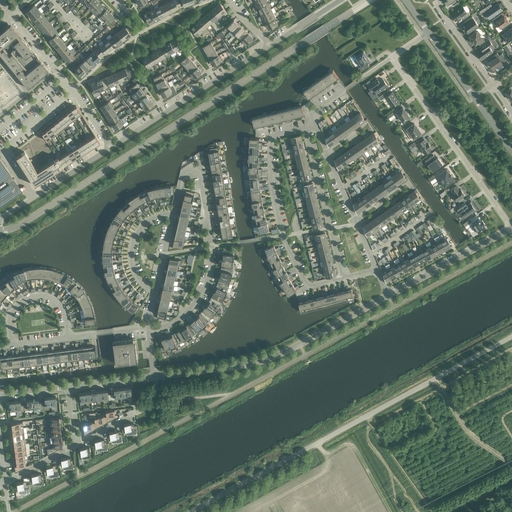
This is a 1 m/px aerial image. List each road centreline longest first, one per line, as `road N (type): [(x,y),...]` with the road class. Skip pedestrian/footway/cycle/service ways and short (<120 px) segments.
road 1 (tertiary): [(193,511),(511,338)]
road 2 (residential): [(428,33),(391,58),(511,227)]
road 3 (tertiary): [(154,376),(262,360),(387,295)]
road 4 (residential): [(148,329),(184,314),(210,272),(200,174),(185,172),(173,215)]
road 5 (residential): [(305,128),(271,140),(276,209),(307,282),(342,278)]
road 6 (residential): [(111,147),(268,47)]
road 7 (residential): [(111,147),(10,15)]
road 8 (residential): [(315,125),(376,269)]
road 9 (residential): [(342,278),(305,128)]
road 10 (residential): [(2,151),(33,198),(111,147)]
road 11 (tertiary): [(387,295),(511,227)]
road 12 (residential): [(13,345),(11,314),(35,296),(61,307),(69,338)]
